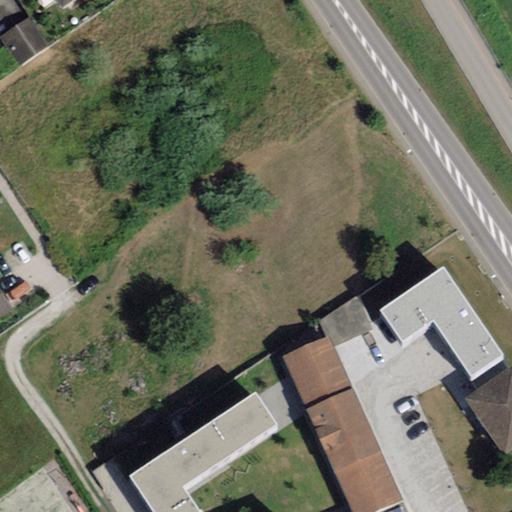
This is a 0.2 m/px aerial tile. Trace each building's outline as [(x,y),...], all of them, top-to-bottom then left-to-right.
[(82,0),(52,0),(62,14),(82,0)] [(24,25),(0,43),(0,46),(17,70),(43,51),(24,25)] [(363,303),(331,316),(342,342),(373,329),(363,303)] [(323,347),(282,366),(347,511),(397,511),(370,451),(358,424),(323,347)] [(511,383),(508,378),(465,408),(502,459),(511,451),(511,383)] [(434,427),(419,393),(394,404),(387,389),(368,397),(390,446),(434,427)] [(279,435),(255,402),(131,486),(148,511),(194,511),(185,498),(279,435)]
